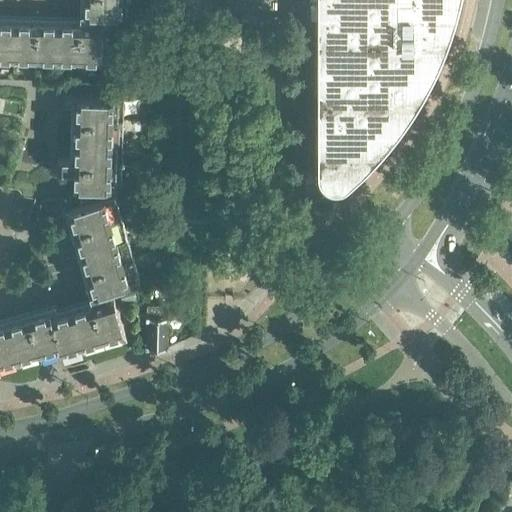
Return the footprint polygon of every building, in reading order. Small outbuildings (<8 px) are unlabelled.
[(95,21),(38,20),(0,18),(0,60),(101,63),(102,22),(101,22),(101,12),(127,13),(126,0),(85,0),(85,12),(96,12),(95,21)] [(317,0),(317,167),(317,169),(318,171),(319,173),(320,175),(321,177),(322,179),(325,181),(328,183),(329,183),(331,184),(333,184),(336,184),(339,184),(342,183),(344,182),(346,181),(351,177),(358,171),(365,164),(371,158),(381,147),(387,140),(390,136),(396,129),(418,96),(423,88),(428,79),(432,71),(437,62),(441,53),(442,49),(446,40),(449,32),(452,23),(455,14),(457,5),(458,0),(317,0)] [(257,15),(241,15),(240,24),(257,24),(257,15)] [(82,183),(112,184),(121,184),(124,96),(77,94),(75,157),(58,156),(57,168),(75,169),(74,183),(82,183)] [(43,359),(61,354),(126,335),(114,295),(112,296),(110,286),(140,278),(115,193),(112,194),(112,184),(82,183),(81,203),(70,206),(95,291),(104,288),(107,297),(51,313),(50,308),(0,322),(0,366),(41,354),(43,359)] [(138,323),(147,323),(146,344),(146,346),(148,346),(166,346),(168,346),(169,346),(169,344),(168,344),(168,318),(169,318),(169,316),(169,304),(147,303),(147,315),(138,315),(138,323)] [(337,511),(380,511),(370,494),(355,504),(337,511)]
